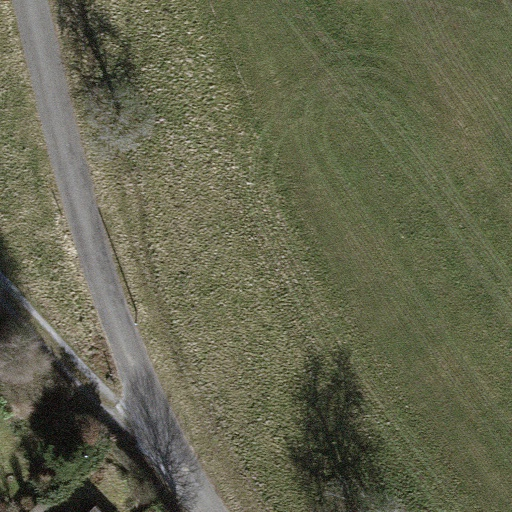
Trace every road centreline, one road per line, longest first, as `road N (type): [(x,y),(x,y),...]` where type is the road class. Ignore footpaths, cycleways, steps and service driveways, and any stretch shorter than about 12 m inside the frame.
road 1 (unclassified): [(214,511),(150,408),(86,211),(35,0)]
road 2 (track): [(0,293),(89,385),(116,405),(150,408)]
